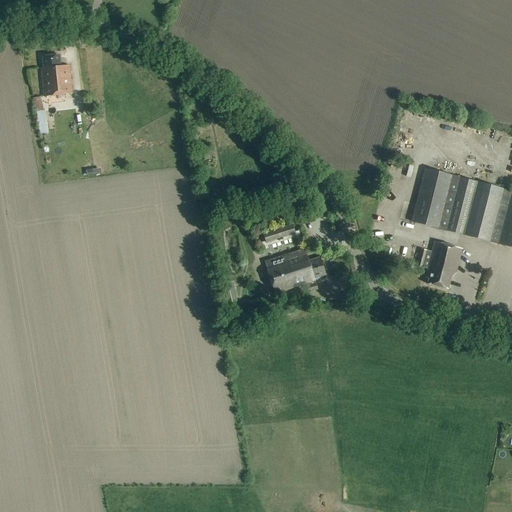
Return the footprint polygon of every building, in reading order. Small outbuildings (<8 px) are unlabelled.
[(41,69),(44,97),(72,94),(69,66),(60,67),(59,55),(42,57),(43,69),(41,69)] [(33,98),(38,134),(48,133),(45,111),(43,111),(41,97),(33,98)] [(410,223),(490,243),(504,189),(424,169),(410,223)] [(511,191),(504,189),(490,243),(511,248),(511,191)] [(263,234),(265,241),(261,243),(263,250),(268,249),(268,246),(295,238),(296,240),(301,239),(299,231),(294,232),(292,225),(263,234)] [(425,278),(428,279),(427,285),(448,290),(450,278),(455,275),(461,250),(433,243),(431,252),(420,250),(415,267),(427,270),(425,278)] [(317,290),(314,279),(325,275),(320,258),(308,261),(304,249),(264,262),(274,293),(305,283),(308,292),(317,290)] [(236,302),(232,282),(222,285),(226,304),(236,302)] [(228,323),(233,330),(241,325),(236,317),(228,323)]
